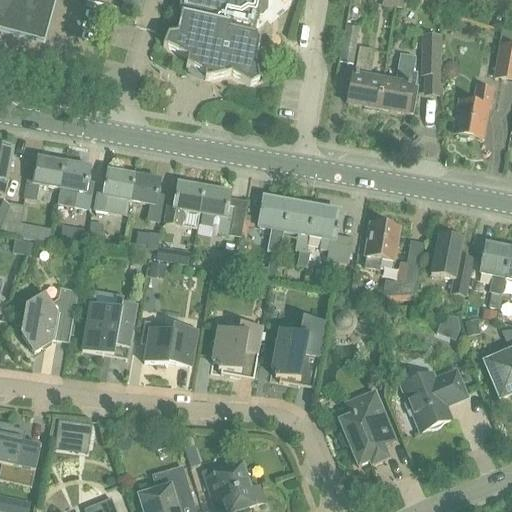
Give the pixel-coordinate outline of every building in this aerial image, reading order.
[(0,0),(0,31),(26,38),(42,43),(53,0),(0,0)] [(230,77),(250,88),(260,83),(256,61),(260,42),(256,36),(263,0),(181,0),(179,11),(182,12),(176,35),(167,36),(163,48),(187,60),(186,67),(203,76),(204,82),(208,83),(230,77)] [(339,64),(353,67),(358,34),(345,31),(339,64)] [(493,82),(511,84),(511,35),(501,32),(493,82)] [(421,37),(420,79),(440,80),(441,38),(421,37)] [(348,106),(377,111),(382,83),(370,80),(375,52),(359,49),(354,78),(353,77),(348,106)] [(395,85),(382,83),(377,111),(406,117),(406,116),(412,117),(417,89),(411,88),(416,59),(400,56),(395,85)] [(454,135),(482,141),(488,109),(489,110),(492,93),(478,90),(475,107),(460,104),(454,135)] [(0,195),(4,197),(14,151),(0,147),(0,195)] [(39,187),(59,190),(63,166),(37,162),(35,174),(28,172),(23,201),(36,203),(39,187)] [(78,211),(89,213),(94,185),(87,183),(90,171),(63,166),(59,190),(81,194),(78,211)] [(126,219),(129,203),(133,179),(107,174),(105,186),(98,185),(93,214),(126,219)] [(146,223),(159,226),(164,197),(158,195),(160,184),(133,179),(129,203),(149,207),(146,223)] [(185,213),(199,216),(204,191),(177,187),(175,199),(168,197),(162,226),(182,230),(185,213)] [(230,196),(204,191),(199,216),(201,216),(199,229),(212,231),(214,218),(219,219),(216,236),(229,238),(241,240),(243,227),(243,226),(231,224),(233,210),(228,209),(230,196)] [(283,234),(288,205),(263,201),(257,230),(270,232),(266,254),(279,256),(283,234)] [(307,253),(310,239),(309,239),(314,210),(288,205),(283,234),(297,237),(295,249),(295,253),(299,254),(296,268),(307,271),(310,254),(307,253)] [(309,239),(310,239),(321,241),(319,251),(328,253),(326,264),(348,267),(353,241),(336,238),(340,215),(314,210),(309,239)] [(245,218),(243,226),(243,227),(253,229),(255,220),(245,218)] [(24,227),(1,223),(0,227),(0,236),(22,241),(24,227)] [(364,271),(380,273),(382,262),(394,264),(399,230),(371,226),(365,259),(364,271)] [(62,235),(60,247),(83,251),(86,237),(74,235),(74,237),(62,235)] [(86,251),(103,254),(106,240),(88,236),(86,251)] [(150,236),(148,250),(147,252),(158,254),(158,250),(160,238),(150,236)] [(450,296),(466,300),(474,260),(460,256),(462,243),(437,239),(431,277),(452,281),(450,296)] [(29,258),(32,245),(15,243),(13,256),(29,258)] [(121,258),(146,262),(147,252),(148,250),(123,245),(121,258)] [(504,281),(505,281),(511,252),(485,247),(479,276),(492,279),(489,295),(490,296),(487,310),(498,312),(504,281)] [(158,264),(189,269),(191,255),(179,253),(158,250),(158,254),(156,263),(158,264)] [(225,262),(223,274),(233,275),(235,264),(225,262)] [(237,276),(248,278),(250,266),(239,264),(237,276)] [(384,282),(381,300),(415,297),(420,268),(406,265),(403,285),(384,282)] [(163,280),(166,269),(151,266),(148,278),(163,280)] [(265,299),(268,284),(248,280),(245,296),(265,299)] [(22,338),(34,356),(52,343),(69,346),(78,294),(60,291),(58,301),(50,307),(44,298),(26,311),(22,338)] [(333,306),(343,308),(345,298),(335,296),(333,306)] [(12,313),(22,314),(23,309),(19,303),(14,302),(12,313)] [(82,355),(127,363),(136,309),(121,307),(120,312),(90,307),(82,355)] [(443,317),(441,323),(460,330),(458,320),(443,317)] [(279,385),(299,389),(305,358),(319,361),(325,326),(302,321),(299,337),(279,333),(271,372),(276,373),(275,380),(279,381),(279,385)] [(466,325),(469,337),(481,335),(478,322),(466,325)] [(168,366),(191,370),(197,332),(173,328),(172,330),(146,326),(142,346),(147,347),(144,366),(167,370),(168,366)] [(220,377),(240,381),(244,356),(258,358),(263,330),(239,326),(238,335),(218,331),(212,365),(219,366),(218,372),(221,373),(220,377)] [(511,335),(508,335),(504,335),(500,336),(508,355),(484,365),(500,402),(511,396),(511,335)] [(402,389),(421,435),(450,422),(445,408),(466,399),(456,374),(434,383),(431,376),(402,389)] [(350,448),(358,469),(370,464),(371,469),(387,462),(382,449),(394,444),(374,396),(346,407),(351,419),(340,424),(344,433),(339,435),(345,450),(350,448)] [(91,427),(58,423),(56,438),(89,442),(91,427)] [(0,470),(0,483),(31,490),(40,448),(23,444),(25,437),(13,434),(14,428),(0,424),(0,467),(1,467),(0,470)] [(177,511),(176,507),(192,502),(182,469),(152,478),(157,493),(138,499),(142,511),(177,511)] [(248,511),(248,510),(264,505),(259,489),(249,492),(241,469),(216,477),(214,470),(201,475),(209,498),(221,494),(226,511),(248,511)] [(0,511),(27,511),(29,505),(0,498),(0,511)] [(115,511),(111,501),(84,511),(83,511),(115,511)]
